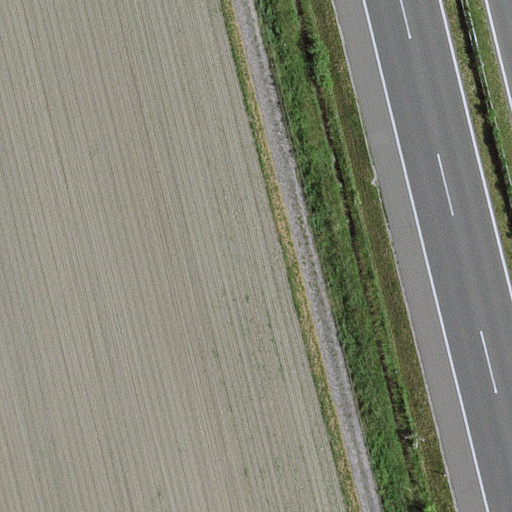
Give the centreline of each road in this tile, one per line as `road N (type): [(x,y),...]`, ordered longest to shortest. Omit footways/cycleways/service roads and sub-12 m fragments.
road 1 (unclassified): [(374,511),(247,0)]
road 2 (motorway): [(401,0),(511,456)]
